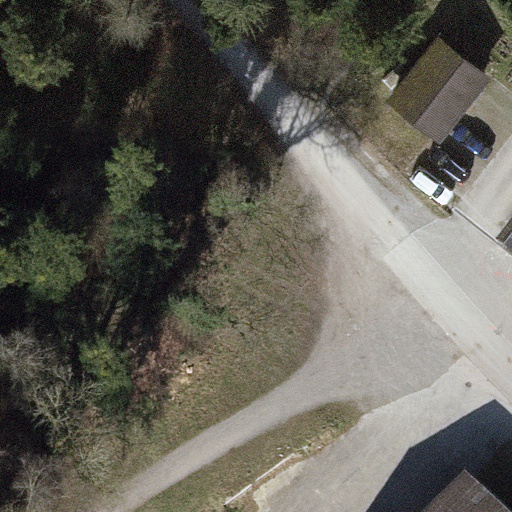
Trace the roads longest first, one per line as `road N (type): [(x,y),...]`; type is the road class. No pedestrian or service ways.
road 1 (track): [(408,265),(95,511)]
road 2 (track): [(196,0),(408,265)]
road 3 (track): [(408,265),(511,371)]
